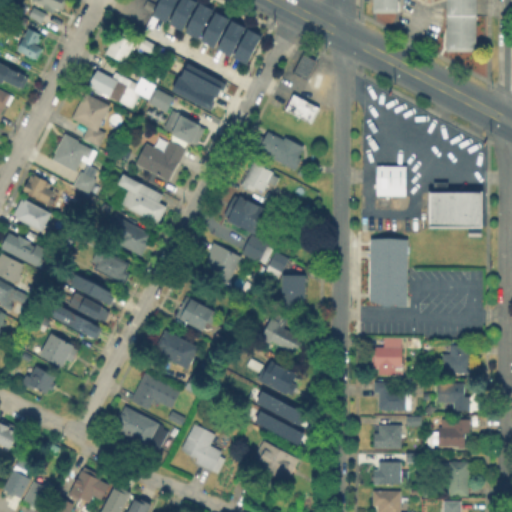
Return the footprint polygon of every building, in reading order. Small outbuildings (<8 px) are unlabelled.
[(63,0),(58,12),(31,1),(31,0),(63,0)] [(153,14),(160,0),(175,0),(165,21),(153,14)] [(169,22),(180,0),(194,0),(196,1),(182,29),(169,22)] [(478,0),(478,50),(448,50),(448,0),(400,0),(400,13),(376,13),(376,0),(478,0)] [(185,31),(200,3),(212,10),(198,38),(185,31)] [(43,11),(30,6),(27,16),(40,21),(43,11)] [(201,40),(216,11),(228,18),(214,46),(201,40)] [(217,48),(232,20),(244,26),(230,55),(217,48)] [(233,57),(248,28),(260,35),(246,63),(233,57)] [(30,31),(43,37),(39,43),(39,44),(43,46),(36,60),(16,49),(23,36),(26,38),(30,31)] [(122,33),(133,38),(130,43),(133,45),(130,52),(129,53),(130,53),(127,59),(124,63),(106,53),(107,51),(106,51),(107,50),(115,36),(120,38),(122,33)] [(157,47),(152,54),(138,46),(143,39),(157,47)] [(318,62),(309,82),(295,75),(304,55),(318,62)] [(179,75),(186,62),(223,81),(216,95),(214,94),(179,75)] [(3,80),(1,84),(0,83),(0,66),(27,80),(22,90),(3,80)] [(114,72),(115,71),(140,85),(143,80),(158,88),(156,92),(173,101),(166,114),(144,103),(145,100),(139,97),(133,108),(103,92),(101,95),(93,91),(95,88),(89,85),(98,68),(113,75),(115,72),(114,72)] [(170,89),(177,75),(179,75),(214,94),(207,108),(170,89)] [(0,90),(14,98),(10,106),(7,104),(0,117),(0,90)] [(105,134),(98,147),(84,139),(90,128),(73,119),(86,95),(111,108),(99,130),(105,134)] [(320,109),(312,124),(287,111),(295,96),(320,109)] [(206,130),(197,145),(190,141),(183,152),(185,153),(169,181),(138,163),(148,145),(165,154),(174,137),(176,137),(177,134),(167,129),(175,113),(206,130)] [(257,150),(254,148),(261,135),(266,137),(268,133),(284,141),(284,140),(302,149),(301,150),(303,151),(294,169),(257,150)] [(93,151),(89,158),(84,156),(76,172),(53,160),(66,136),(93,151)] [(279,178),(275,186),(269,183),(264,193),(244,184),(253,164),(275,173),(273,176),(279,178)] [(407,198),(378,197),(379,168),(407,168),(407,198)] [(96,180),(90,193),(75,185),(82,173),(96,180)] [(34,174),(34,175),(52,186),(49,190),(53,193),(48,202),(24,188),(34,174)] [(167,207),(159,223),(122,205),(130,190),(121,185),(125,177),(163,196),(159,203),(167,207)] [(448,183),(448,191),(482,192),(481,229),(432,229),(432,191),(435,191),(435,182),(448,183)] [(267,212),(256,235),(240,227),(241,226),(225,218),(235,197),(267,212)] [(52,215),(44,230),(15,215),(23,200),(52,215)] [(119,219),(138,231),(140,228),(152,235),(142,254),(112,237),(114,233),(108,229),(113,222),(116,224),(119,219)] [(371,298),(371,235),(409,235),(409,298),(371,298)] [(10,236),(21,241),(22,239),(46,251),(42,258),(51,263),(48,271),(4,248),(10,236)] [(268,244),(259,262),(243,254),(253,236),(268,244)] [(241,258),(228,284),(220,280),(220,278),(206,271),(212,257),(209,256),(214,245),(241,258)] [(131,274),(125,284),(97,269),(97,267),(98,263),(94,261),(100,249),(130,265),(127,272),(131,274)] [(290,259),(279,279),(267,272),(277,253),(290,259)] [(0,256),(5,259),(6,257),(25,267),(17,281),(0,271),(0,256)] [(108,304),(67,282),(73,271),(114,292),(108,304)] [(305,277),(305,312),(284,312),(284,277),(305,277)] [(11,310),(10,311),(0,306),(0,304),(1,303),(0,302),(0,282),(27,296),(26,297),(29,299),(26,306),(15,301),(11,310)] [(72,290),(100,305),(104,307),(98,319),(94,316),(94,317),(66,303),(72,290)] [(200,329),(173,315),(184,294),(215,311),(209,323),(205,321),(200,329)] [(51,317),(56,306),(101,329),(95,340),(51,317)] [(51,322),(48,327),(33,319),(36,313),(51,322)] [(299,338),(291,352),(270,340),(269,342),(263,339),(277,314),(288,321),(284,329),(299,338)] [(78,349),(72,362),(69,361),(63,370),(39,355),(52,332),(77,346),(76,348),(78,349)] [(199,348),(189,369),(156,353),(166,332),(199,348)] [(401,348),(401,375),(380,374),(380,369),(373,369),(373,348),(385,348),(385,339),(401,339),(401,348)] [(467,347),(467,355),(472,355),(472,373),(443,373),(443,355),(451,355),(451,347),(467,347)] [(264,367),(269,359),(295,372),(290,381),(294,383),(289,393),(285,391),(284,393),(258,379),(255,377),(261,365),(264,367)] [(35,367),(55,378),(47,393),(43,391),(42,395),(22,384),(28,373),(31,375),(35,367)] [(181,392),(172,409),(155,400),(149,410),(133,401),(147,374),(181,392)] [(393,385),(393,394),(412,394),(412,411),(378,411),(378,394),(376,394),(376,384),(393,385)] [(466,384),(466,411),(450,410),(450,403),(438,403),(438,384),(466,384)] [(298,424),(254,401),(260,389),(304,412),(298,424)] [(170,431),(160,449),(151,444),(150,446),(116,428),(127,408),(170,431)] [(297,443),(252,420),(258,409),(303,432),(297,443)] [(407,425),(407,418),(422,419),(422,426),(407,425)] [(10,448),(8,452),(0,447),(0,427),(3,422),(19,432),(10,448)] [(469,422),(469,449),(440,449),(440,446),(438,446),(438,434),(440,434),(440,422),(469,422)] [(226,460),(219,474),(199,464),(196,457),(183,451),(196,424),(217,435),(211,446),(224,452),(221,458),(226,460)] [(401,450),(376,450),(376,426),(407,426),(407,441),(402,441),(401,450)] [(299,461),(287,482),(253,463),(265,442),(299,461)] [(407,464),(407,456),(421,456),(421,465),(407,464)] [(404,464),(404,476),(408,476),(408,485),(377,485),(377,464),(404,464)] [(470,477),(470,495),(450,495),(450,477),(441,477),(441,464),(470,464),(470,477)] [(18,497),(0,487),(11,468),(28,477),(18,497)] [(103,477),(90,501),(85,498),(83,501),(72,494),(86,468),(103,477)] [(31,479),(47,487),(37,506),(21,498),(31,479)] [(118,488),(131,496),(121,511),(103,511),(117,489),(118,489),(118,488)] [(402,508),(402,511),(376,511),(376,508),(375,508),(375,492),(402,493),(402,508)] [(71,502),(66,511),(52,511),(60,496),(71,502)] [(151,507),(148,511),(130,511),(137,500),(151,506),(150,507),(151,507)] [(461,503),(461,511),(444,511),(444,503),(461,503)]
